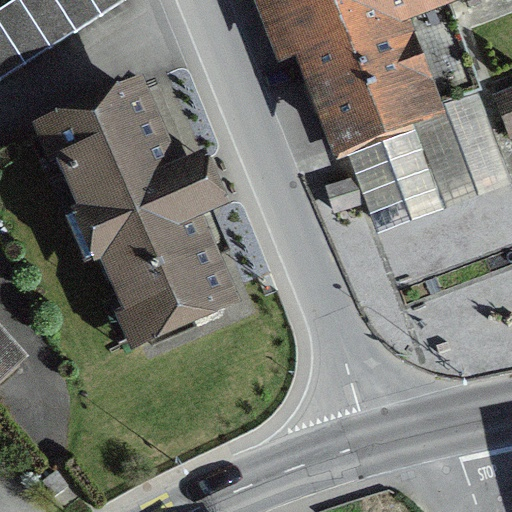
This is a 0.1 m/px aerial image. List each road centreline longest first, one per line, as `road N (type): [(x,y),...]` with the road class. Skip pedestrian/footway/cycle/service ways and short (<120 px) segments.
road 1 (tertiary): [(369,442),(329,309),(200,0)]
road 2 (secondary): [(369,442),(191,511)]
